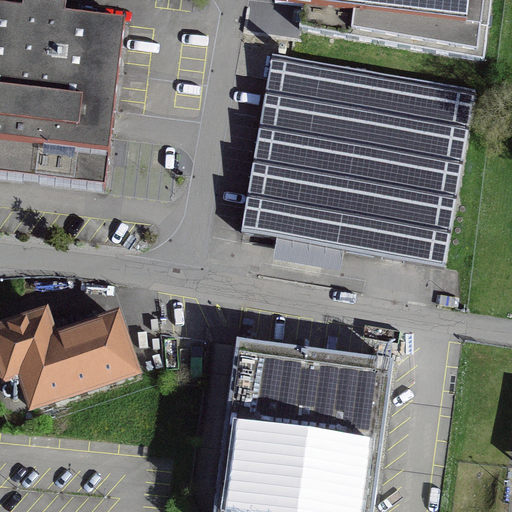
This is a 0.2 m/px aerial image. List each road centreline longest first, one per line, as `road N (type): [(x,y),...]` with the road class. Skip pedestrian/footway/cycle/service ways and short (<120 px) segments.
road 1 (residential): [(0,259),(511,331)]
road 2 (unknown): [(235,294),(202,510)]
